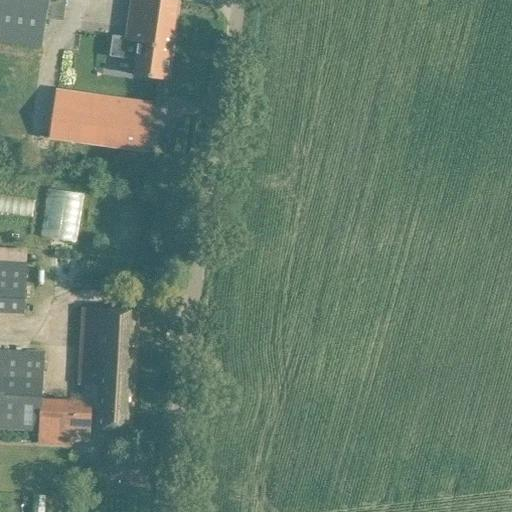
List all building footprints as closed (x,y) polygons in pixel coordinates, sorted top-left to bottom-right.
[(0,0),(0,39),(42,46),(46,18),(48,0),(0,0)] [(110,54),(118,54),(137,57),(134,75),(166,79),(177,0),(130,0),(126,35),(112,34),(110,54)] [(58,90),(51,135),(145,149),(152,104),(58,90)] [(0,311),(24,313),(26,264),(0,262),(0,311)] [(42,400),(41,428),(72,430),(71,442),(90,443),(92,407),(92,402),(98,403),(98,408),(97,427),(132,429),(139,311),(104,309),(99,386),(84,385),(84,402),(42,400)] [(0,349),(0,428),(40,430),(41,430),(41,428),(42,400),(44,352),(0,349)]
